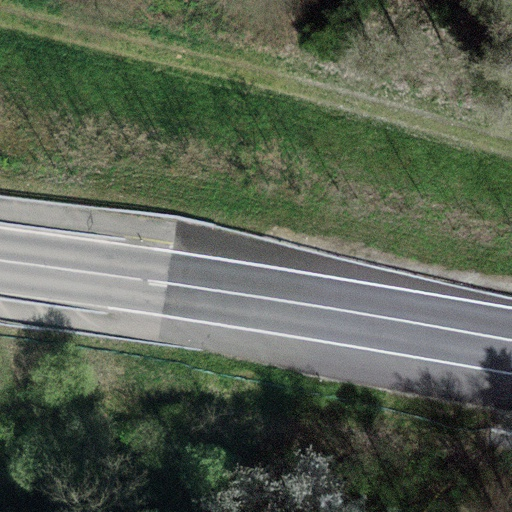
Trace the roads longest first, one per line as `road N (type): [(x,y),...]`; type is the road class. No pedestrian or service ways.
road 1 (track): [(511,146),(0,16)]
road 2 (secondary): [(511,340),(0,260)]
